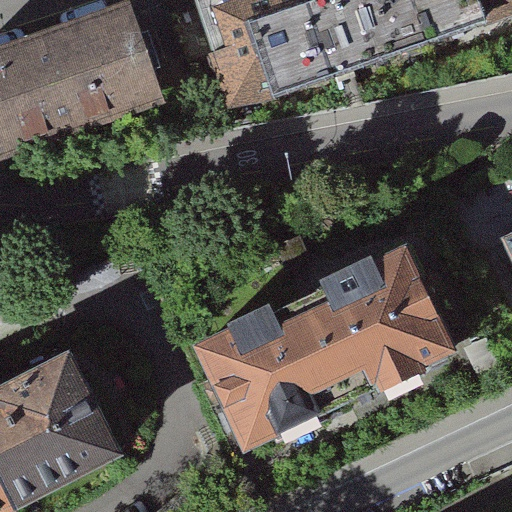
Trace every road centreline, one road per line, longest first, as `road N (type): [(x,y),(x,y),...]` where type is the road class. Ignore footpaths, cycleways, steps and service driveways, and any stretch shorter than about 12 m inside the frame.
road 1 (residential): [(511,110),(117,187),(0,192)]
road 2 (residential): [(101,511),(139,489),(170,444),(176,417),(166,364),(148,338),(93,308),(62,307),(0,326)]
road 3 (residential): [(332,511),(511,429)]
